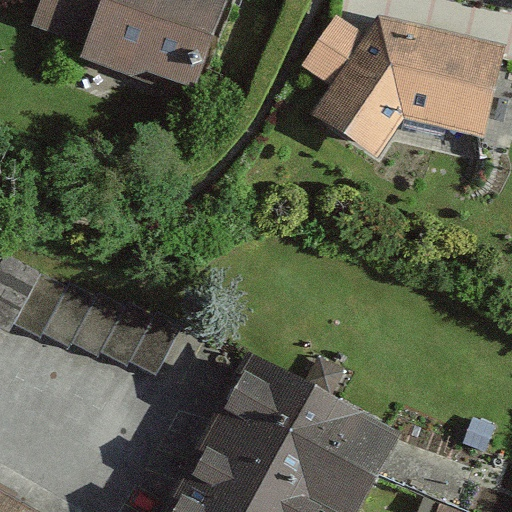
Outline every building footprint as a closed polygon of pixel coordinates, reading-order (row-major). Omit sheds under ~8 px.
[(250,0),(48,0),(35,35),(95,58),(91,70),(194,108),(198,98),(211,103),(250,0)] [(390,170),(413,132),(493,151),(511,71),(511,57),(384,27),(373,44),(341,25),(308,78),(339,97),(320,127),(390,170)] [(0,335),(9,340),(14,330),(41,344),(43,340),(70,354),(73,348),(100,362),(102,358),(127,371),(130,365),(157,380),(184,327),(158,313),(155,319),(129,305),(127,309),(100,295),(97,300),(72,287),(70,290),(39,274),(42,268),(12,252),(8,260),(0,256),(0,335)] [(374,511),(408,449),(255,367),(177,511),(374,511)] [(18,511),(0,502),(0,511),(18,511)]
